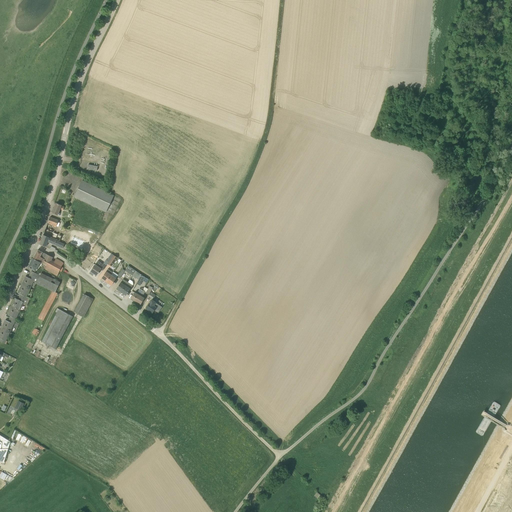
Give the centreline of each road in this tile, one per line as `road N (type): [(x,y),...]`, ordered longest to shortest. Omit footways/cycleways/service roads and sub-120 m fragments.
road 1 (unclassified): [(279,457),(367,384),(511,146)]
road 2 (unclassified): [(279,457),(159,334),(74,267),(30,244)]
road 3 (tertiary): [(30,244),(88,57),(116,0)]
